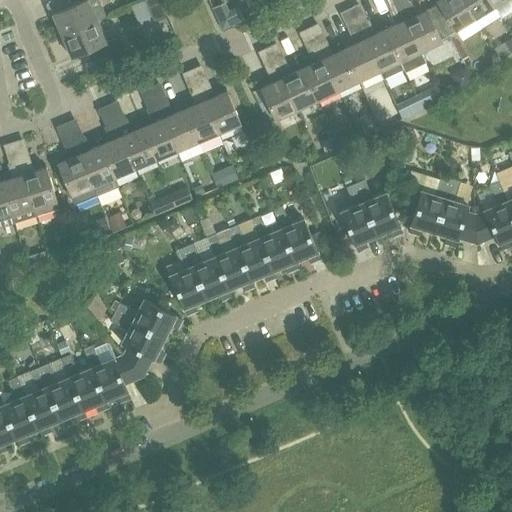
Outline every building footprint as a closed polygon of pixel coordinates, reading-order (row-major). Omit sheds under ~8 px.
[(105,15),(98,0),(77,0),(78,2),(53,13),(62,34),(97,19),(105,15)] [(160,0),(144,0),(154,22),(167,16),(160,0)] [(247,0),(251,9),(270,0),(247,0)] [(455,30),(457,29),(474,18),(475,17),(464,0),(437,0),(438,2),(439,4),(433,6),(448,34),(455,30)] [(464,0),(475,17),(495,5),(491,0),(464,0)] [(409,1),(400,5),(421,50),(442,40),(441,38),(448,34),(433,6),(427,9),(415,14),(409,1)] [(421,50),(400,5),(390,10),(396,23),(386,28),(400,60),(405,69),(406,71),(425,62),(420,51),(421,50)] [(222,29),(244,19),(238,8),(228,13),(217,18),(222,29)] [(71,56),(90,48),(95,60),(127,46),(122,35),(106,41),(97,19),(62,34),(71,56)] [(363,33),(365,38),(380,70),(384,79),(405,69),(400,60),(386,28),(375,33),(368,20),(358,25),(363,33)] [(353,38),(363,33),(358,25),(349,29),(353,38)] [(380,70),(365,38),(344,48),(359,80),(380,70)] [(317,44),(321,53),(330,48),(326,40),(317,44)] [(311,57),(321,53),(317,44),(307,49),(311,57)] [(344,48),(323,58),(338,90),(359,80),(344,48)] [(302,68),(317,99),(338,90),(323,58),(302,68)] [(275,63),(279,72),(289,68),(285,59),(275,63)] [(279,72),(275,63),(265,68),(270,77),(279,72)] [(302,68),(281,77),(296,109),(317,99),(302,68)] [(286,114),(296,109),(281,77),(260,87),(275,119),(286,114)] [(209,82),(200,86),(219,132),(241,122),(227,90),(210,97),(208,93),(213,91),(209,82)] [(437,85),(416,95),(422,107),(443,97),(437,85)] [(190,90),(195,104),(184,108),(198,141),(219,132),(200,86),(190,90)] [(260,87),(252,91),(267,123),(275,119),(260,87)] [(167,99),(157,104),(177,150),(198,141),(184,108),(168,115),(166,111),(171,109),(167,99)] [(147,108),(153,122),(142,126),(156,159),(177,150),(157,104),(147,108)] [(125,117),(115,122),(134,168),(156,159),(142,126),(131,131),(125,117)] [(105,126),(111,140),(100,144),(113,177),(134,168),(115,122),(105,126)] [(332,131),(337,140),(342,138),(338,128),(332,131)] [(83,135),(73,140),(95,193),(117,184),(113,177),(100,144),(89,149),(83,135)] [(67,153),(69,157),(57,163),(74,202),(95,193),(73,140),(63,144),(67,153)] [(30,156),(20,159),(23,168),(33,165),(30,156)] [(22,168),(23,168),(20,159),(9,163),(12,172),(14,176),(3,180),(13,213),(35,207),(25,173),(24,173),(22,168)] [(232,166),(219,171),(225,184),(237,179),(232,166)] [(58,206),(57,200),(47,167),(25,173),(35,207),(36,213),(58,206)] [(434,231),(451,178),(441,174),(440,178),(426,174),(422,190),(409,231),(414,233),(414,231),(420,232),(421,227),(434,231)] [(477,243),(475,214),(466,211),(468,204),(454,200),(460,181),(451,178),(434,231),(447,236),(446,241),(450,242),(450,244),(454,246),(457,237),(477,243)] [(365,179),(356,182),(378,234),(390,229),(392,234),(397,232),(398,234),(402,232),(399,225),(400,224),(386,192),(372,197),(365,179)] [(0,224),(15,220),(13,213),(3,180),(0,180),(0,224)] [(475,214),(477,243),(495,236),(498,243),(498,242),(501,249),(506,247),(505,245),(510,243),(508,238),(511,236),(511,211),(507,200),(499,181),(490,185),(497,204),(484,209),(484,210),(475,214)] [(378,234),(356,182),(346,186),(354,205),(341,211),(358,251),(359,250),(363,249),(362,247),(367,244),(364,239),(378,234)] [(191,199),(189,194),(185,187),(171,193),(177,206),(191,199)] [(149,203),(152,210),(155,216),(177,206),(171,193),(149,203)] [(273,209),(281,227),(295,260),(307,255),(310,260),(315,258),(315,260),(320,258),(317,251),(304,218),(290,223),(282,205),(273,209)] [(108,215),(115,230),(126,224),(119,210),(108,215)] [(298,267),(295,260),(281,227),(268,233),(260,214),(251,218),(259,237),(272,270),(285,264),(287,269),(292,267),(293,269),(298,267)] [(229,227),(237,246),(251,279),(263,274),(265,278),(270,276),(271,279),(275,277),(272,270),(259,237),(246,242),(238,223),(229,227)] [(254,286),(251,279),(237,246),(223,251),(216,232),(206,236),(214,255),(228,288),(241,283),(243,288),(248,286),(249,288),(254,286)] [(194,242),(184,246),(206,297),(219,292),(221,297),(226,295),(227,297),(231,295),(228,288),(214,255),(202,261),(194,242)] [(206,297),(184,246),(175,249),(183,268),(170,274),(183,307),(184,307),(187,314),(191,312),(191,310),(195,308),(193,303),(206,297)] [(119,301),(114,310),(165,336),(171,324),(175,326),(178,322),(180,323),(180,322),(182,318),(144,298),(137,311),(119,301)] [(159,348),(165,336),(114,310),(110,319),(128,329),(121,341),(128,345),(124,354),(143,375),(153,357),(160,361),(163,357),(161,355),(163,351),(159,348)] [(83,347),(91,366),(105,399),(118,394),(120,399),(125,397),(125,399),(130,397),(129,395),(130,395),(125,383),(143,375),(124,354),(115,358),(114,356),(101,362),(93,343),(83,347)] [(108,406),(105,399),(91,366),(78,372),(71,353),(61,357),(69,375),(83,408),(96,403),(98,408),(102,406),(103,408),(108,406)] [(48,362),(39,366),(61,418),(74,412),(76,417),(81,415),(82,417),(86,415),(83,408),(69,375),(56,381),(48,362)] [(61,418),(39,366),(30,370),(38,389),(25,394),(39,427),(42,434),(46,432),(45,430),(50,428),(48,423),(61,418)] [(16,398),(3,403),(17,436),(20,443),(24,441),(24,439),(28,437),(26,432),(39,427),(25,394),(17,375),(8,379),(16,398)] [(17,436),(3,403),(0,396),(0,451),(2,451),(1,449),(6,447),(4,442),(17,436)]
